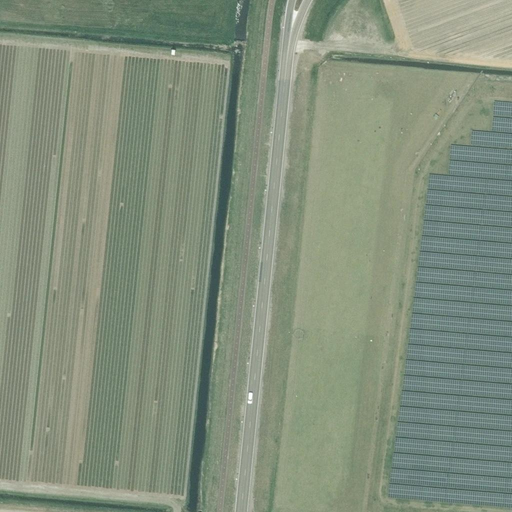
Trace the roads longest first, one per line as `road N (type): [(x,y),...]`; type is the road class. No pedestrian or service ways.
road 1 (unclassified): [(241,511),(289,37)]
road 2 (track): [(288,47),(407,55),(388,0)]
